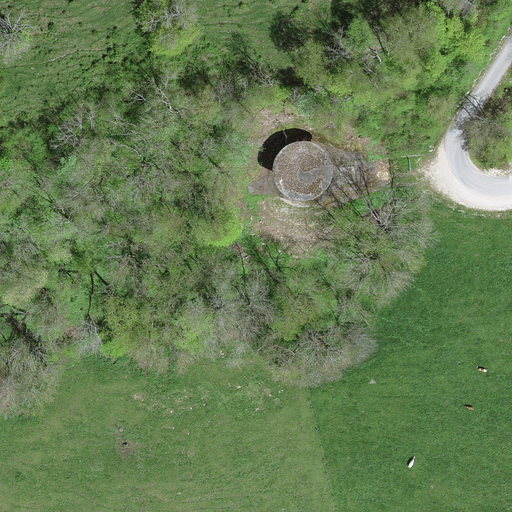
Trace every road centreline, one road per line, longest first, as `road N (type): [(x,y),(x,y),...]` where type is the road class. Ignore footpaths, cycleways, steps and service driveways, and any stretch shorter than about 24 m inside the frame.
road 1 (motorway): [(91,0),(374,511)]
road 2 (motorway): [(511,355),(316,0)]
road 3 (motorway): [(0,246),(145,511)]
road 4 (track): [(511,197),(463,192),(447,174),(446,152),(511,46)]
